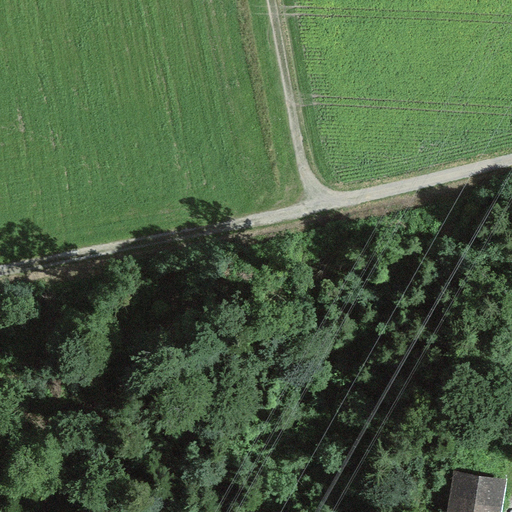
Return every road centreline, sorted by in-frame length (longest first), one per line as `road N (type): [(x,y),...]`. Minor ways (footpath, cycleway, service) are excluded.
road 1 (track): [(0,268),(511,164)]
road 2 (track): [(356,511),(295,209)]
road 3 (track): [(270,0),(306,172),(331,201)]
